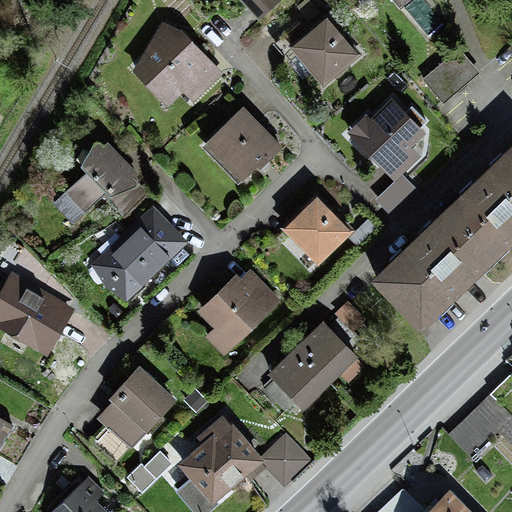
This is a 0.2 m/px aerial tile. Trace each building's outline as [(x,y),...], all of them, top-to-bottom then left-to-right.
[(392,0),(406,16),(426,0),(392,0)] [(339,13),(301,47),(337,86),(375,53),(339,13)] [(219,72),(174,26),(129,69),(174,116),(219,72)] [(469,39),(429,72),(457,106),(497,73),(469,39)] [(408,98),(364,140),(401,179),(446,138),(408,98)] [(258,102),(215,141),(255,185),(298,147),(258,102)] [(111,134),(55,188),(88,221),(144,167),(111,134)] [(511,152),(450,210),(492,256),(511,237),(511,152)] [(326,188),(280,231),(322,275),(368,231),(326,188)] [(162,195),(99,262),(138,300),(202,233),(162,195)] [(492,256),(450,210),(378,276),(421,322),(492,256)] [(254,260),(204,308),(244,349),(294,300),(254,260)] [(85,319),(21,271),(0,300),(0,325),(52,364),(85,319)] [(297,348),(326,381),(360,351),(332,318),(297,348)] [(326,381),(297,348),(268,374),(297,406),(326,381)] [(190,398),(150,363),(103,416),(143,451),(190,398)] [(511,415),(492,396),(477,411),(499,432),(511,444),(511,415)] [(0,459),(26,420),(0,403),(0,459)] [(477,411),(452,436),(473,457),(499,432),(477,411)] [(269,450),(236,415),(183,464),(223,508),(263,471),(283,492),(322,456),(294,427),(269,450)] [(118,511),(88,480),(54,511),(118,511)] [(484,511),(458,485),(430,511),(484,511)]
